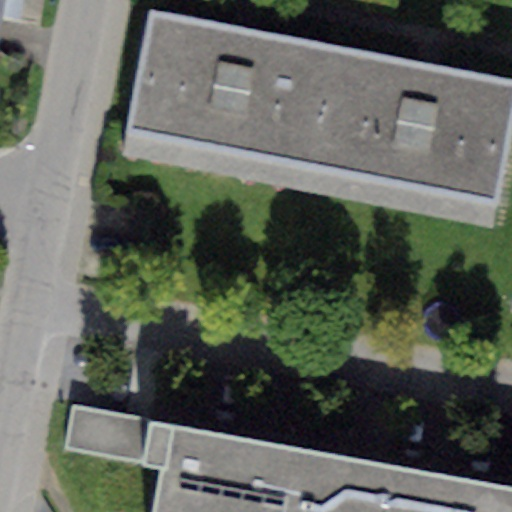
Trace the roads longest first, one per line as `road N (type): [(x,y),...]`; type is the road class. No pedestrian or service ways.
road 1 (residential): [(44,297),(511,383)]
road 2 (residential): [(44,297),(0,498)]
road 3 (residential): [(97,0),(65,192)]
